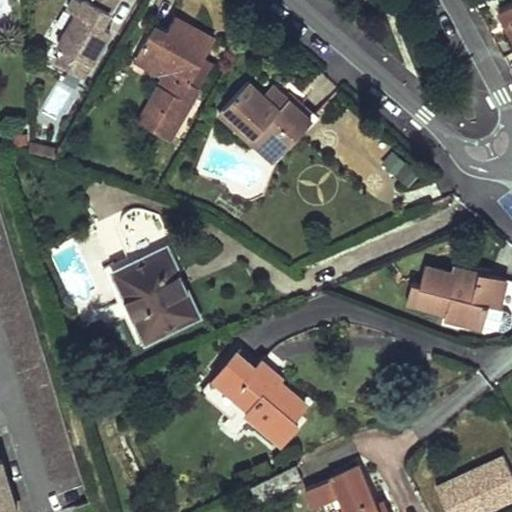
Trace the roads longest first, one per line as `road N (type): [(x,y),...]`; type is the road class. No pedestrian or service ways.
road 1 (residential): [(288,0),(424,116),(466,163),(481,170),(508,163)]
road 2 (residential): [(511,122),(450,0)]
